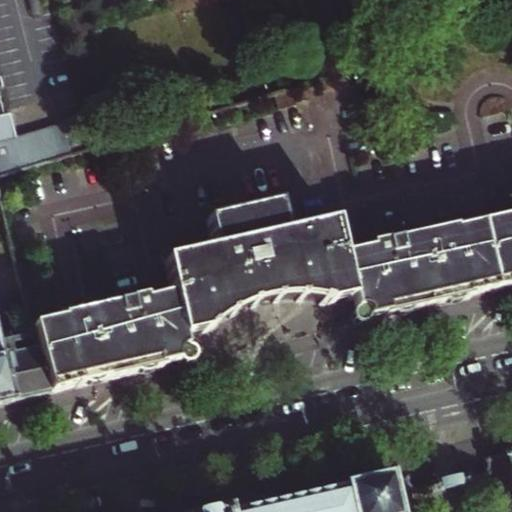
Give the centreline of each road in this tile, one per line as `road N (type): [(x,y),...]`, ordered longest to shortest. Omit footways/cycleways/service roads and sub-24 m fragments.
road 1 (secondary): [(511,350),(0,468)]
road 2 (secondary): [(0,508),(511,391)]
